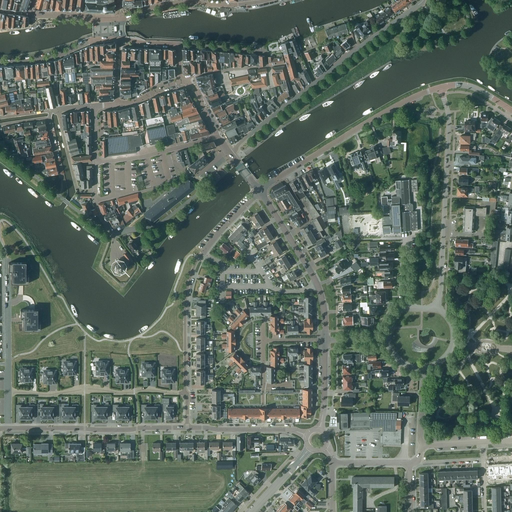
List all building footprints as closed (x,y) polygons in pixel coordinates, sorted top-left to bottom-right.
[(20,0),(18,10),(25,11),(27,10),(30,0),(20,0)] [(41,9),(43,0),(37,0),(34,9),(41,9)] [(68,0),(67,10),(74,10),(75,0),(68,0)] [(77,0),(76,10),(83,11),(84,3),(84,0),(77,0)] [(400,0),(399,0),(396,3),(401,10),(406,6),(400,0)] [(97,3),(84,3),(83,11),(85,11),(100,11),(108,12),(114,12),(115,4),(97,3)] [(401,10),(396,3),(391,6),(396,13),(401,10)] [(390,6),(385,10),(390,17),(391,17),(394,15),(395,14),(390,6)] [(389,18),(390,17),(385,10),(380,14),(385,21),(385,20),(386,21),(389,19),(389,18)] [(385,21),(380,14),(374,17),(380,25),(380,24),(381,24),(384,22),(385,21)] [(360,26),(359,25),(358,25),(357,25),(356,26),(356,27),(356,28),(357,29),(354,31),(356,35),(359,32),(363,37),(364,37),(366,35),(367,34),(366,33),(368,32),(368,33),(368,32),(370,31),(368,29),(368,28),(368,27),(369,27),(370,26),(369,25),(366,21),(360,26)] [(45,22),(29,28),(30,32),(46,26),(45,22)] [(345,23),(335,27),(325,30),(328,38),(338,35),(348,32),(345,23)] [(292,52),(291,52),(292,57),(301,54),(294,39),(288,41),(292,52)] [(340,45),(345,51),(348,49),(347,49),(351,46),(346,40),(340,45)] [(281,43),(283,54),(291,52),(292,52),(288,41),(285,42),(281,43)] [(329,44),(323,46),(327,52),(332,50),(331,47),(329,44)] [(334,47),(340,55),(344,51),(339,45),(334,47)] [(333,53),(336,58),(340,55),(334,47),(333,47),(333,46),(331,47),(332,50),(334,53),(333,53)] [(122,50),(122,55),(121,59),(128,59),(128,57),(130,57),(130,55),(130,48),(129,48),(122,48),(122,50)] [(154,72),(154,73),(160,73),(160,71),(161,71),(162,71),(162,68),(161,68),(160,68),(160,49),(149,49),(149,54),(149,56),(149,61),(149,72),(154,72)] [(168,63),(168,67),(171,66),(172,66),(172,64),(176,64),(175,49),(168,49),(168,56),(168,63)] [(81,61),(80,61),(79,61),(78,50),(73,52),(74,64),(78,64),(78,68),(82,67),(81,61)] [(308,61),(315,57),(313,52),(311,53),(310,50),(304,53),(308,61)] [(285,61),(287,67),(290,80),(295,79),(299,78),(297,73),(292,57),(291,52),(283,54),(285,60),(285,61)] [(63,67),(66,83),(75,82),(72,53),(62,58),(64,67),(63,67)] [(331,63),(336,58),(333,53),(329,56),(328,55),(325,58),(328,66),(329,65),(330,65),(331,64),(331,63)] [(328,67),(322,54),(319,56),(321,59),(317,62),(318,62),(319,64),(324,71),(328,67)] [(100,67),(114,68),(115,61),(104,61),(104,59),(103,59),(103,55),(100,56),(100,60),(100,61),(100,64),(100,67)] [(256,55),(250,55),(250,66),(253,66),(253,64),(256,64),(256,66),(259,66),(259,55),(256,55)] [(274,58),(274,63),(275,63),(275,64),(284,63),(282,56),(279,57),(280,58),(274,58)] [(211,62),(212,65),(213,71),(220,70),(219,62),(219,58),(214,58),(214,60),(214,62),(211,62)] [(324,71),(319,64),(318,62),(316,63),(318,65),(312,71),(317,76),(324,71)] [(90,68),(90,76),(114,76),(114,75),(114,68),(100,67),(100,64),(95,64),(93,64),(93,68),(90,68)] [(13,66),(4,66),(5,74),(7,85),(11,84),(10,77),(14,77),(13,66)] [(171,68),(171,66),(168,67),(168,78),(170,78),(175,77),(174,76),(177,76),(176,72),(175,72),(175,69),(176,69),(176,66),(173,66),(173,68),(171,68)] [(280,74),(280,73),(282,73),(282,72),(285,71),(284,66),(276,67),(277,72),(278,72),(279,74),(280,74)] [(298,72),(297,73),(299,78),(301,77),(305,86),(311,81),(309,77),(306,71),(307,71),(306,67),(304,67),(305,70),(299,73),(298,72)] [(266,68),(257,69),(258,80),(261,80),(261,79),(260,77),(266,76),(265,73),(267,73),(266,68)] [(247,70),(249,80),(257,79),(255,69),(247,70)] [(280,73),(280,74),(279,74),(281,80),(281,81),(287,79),(285,71),(282,72),(282,73),(280,73)] [(142,84),(144,84),(145,89),(148,87),(149,86),(149,83),(148,83),(148,80),(144,79),(143,72),(140,72),(139,72),(139,73),(139,76),(139,79),(142,79),(142,84)] [(202,76),(195,77),(197,84),(213,80),(214,83),(217,83),(216,80),(215,78),(213,78),(212,74),(202,76)] [(82,84),(85,83),(89,83),(90,83),(90,86),(95,85),(94,83),(101,83),(105,83),(113,83),(113,82),(114,78),(112,78),(112,76),(113,76),(114,76),(90,76),(82,77),(82,84)] [(301,89),(305,86),(301,77),(299,78),(295,79),(297,82),(301,89)] [(137,94),(136,88),(136,87),(136,85),(139,84),(142,84),(142,79),(139,79),(133,80),(132,82),(133,84),(133,87),(130,88),(130,89),(131,96),(133,95),(137,94)] [(213,80),(197,84),(198,85),(202,91),(215,87),(214,83),(213,80)] [(293,88),(296,93),(301,89),(297,82),(292,85),(293,88)] [(136,88),(137,94),(145,89),(144,84),(142,84),(139,84),(136,85),(136,87),(136,88)] [(46,91),(50,107),(55,106),(51,89),(51,86),(45,87),(45,86),(43,86),(43,90),(43,92),(46,91)] [(204,96),(216,91),(220,90),(219,86),(215,87),(202,91),(204,96)] [(62,104),(67,104),(66,95),(66,88),(59,89),(62,104)] [(186,104),(183,97),(189,95),(185,88),(179,90),(178,90),(180,101),(181,106),(186,104)] [(42,92),(42,98),(43,102),(44,109),(50,107),(46,91),(43,92),(43,90),(42,90),(42,92)] [(174,103),(180,101),(178,90),(172,92),(174,103)] [(284,91),(281,94),(286,101),(292,96),(290,90),(285,91),(284,91)] [(224,92),(219,94),(218,95),(219,96),(218,96),(216,91),(204,96),(207,101),(219,98),(218,97),(220,96),(220,97),(225,95),(224,92)] [(10,105),(4,106),(6,112),(14,111),(14,114),(18,114),(18,113),(25,113),(24,107),(22,107),(21,104),(21,103),(20,99),(15,100),(14,94),(13,92),(8,93),(8,99),(9,103),(10,105)] [(165,94),(168,111),(174,109),(173,106),(171,107),(170,104),(173,103),(171,92),(165,93),(165,94)] [(269,100),(271,103),(276,108),(280,105),(276,99),(277,98),(276,94),(275,92),(272,94),(273,97),(269,100)] [(74,103),(75,102),(74,94),(67,95),(68,104),(72,103),(74,103)] [(165,115),(164,111),(167,110),(167,111),(168,111),(165,94),(158,95),(161,111),(161,112),(162,116),(165,115)] [(277,98),(276,99),(280,105),(286,101),(281,94),(277,98)] [(132,122),(132,125),(163,118),(162,116),(161,112),(161,111),(158,95),(151,97),(151,98),(150,98),(145,101),(144,102),(139,104),(138,104),(137,105),(131,106),(131,110),(130,110),(131,115),(132,122)] [(192,102),(189,95),(183,97),(186,104),(192,102)] [(28,102),(21,104),(22,107),(24,107),(25,113),(33,111),(32,105),(33,105),(33,102),(32,97),(28,98),(28,102)] [(263,113),(261,114),(263,117),(264,118),(270,113),(263,104),(262,101),(260,97),(258,98),(259,102),(261,106),(259,107),(263,113)] [(221,101),(220,98),(208,102),(211,108),(222,103),(223,105),(225,104),(224,102),(226,102),(225,99),(222,101),(221,101)] [(271,103),(268,105),(266,102),(265,103),(264,101),(262,101),(263,104),(270,113),(276,108),(271,103)] [(182,111),(183,113),(195,108),(192,102),(186,104),(181,106),(182,111)] [(264,118),(263,117),(261,114),(258,107),(256,102),(253,103),(257,111),(258,111),(258,112),(256,114),(260,121),(264,118)] [(223,106),(223,105),(222,103),(211,108),(214,114),(222,110),(221,107),(223,106)] [(225,109),(214,115),(217,120),(227,115),(227,114),(231,112),(232,113),(237,110),(234,105),(225,109)] [(132,122),(130,107),(117,110),(118,122),(123,122),(125,122),(125,123),(132,122)] [(173,121),(181,119),(182,119),(182,118),(183,118),(181,113),(183,113),(182,111),(177,112),(176,108),(174,109),(168,111),(172,122),(173,121)] [(195,108),(183,113),(181,113),(183,118),(198,113),(195,108)] [(255,125),(260,121),(256,114),(252,116),(251,113),(250,113),(248,110),(247,111),(248,115),(250,118),(251,117),(255,125)] [(68,113),(61,113),(63,129),(70,128),(68,113)] [(481,122),(488,123),(490,120),(487,120),(488,113),(481,113),(481,122)] [(189,122),(189,123),(202,119),(199,114),(198,114),(182,119),(181,119),(173,121),(175,126),(189,122)] [(228,115),(218,121),(221,126),(230,121),(229,117),(230,117),(232,116),(231,114),(228,115)] [(488,123),(486,126),(487,126),(494,130),(496,127),(496,126),(500,121),(494,117),(493,120),(491,118),(490,120),(488,123)] [(221,127),(224,132),(237,126),(236,124),(237,124),(236,122),(240,121),(238,118),(234,120),(234,121),(221,127)] [(186,129),(190,128),(193,128),(204,124),(202,119),(189,123),(185,124),(185,126),(179,128),(180,131),(186,129)] [(245,124),(248,130),(254,126),(251,120),(246,122),(245,120),(244,120),(243,120),(244,123),(245,124)] [(475,121),(473,121),(472,121),(471,121),(465,121),(465,127),(464,127),(464,130),(475,131),(475,132),(480,132),(480,130),(475,130),(475,128),(474,128),(475,121)] [(23,131),(22,123),(15,124),(17,133),(23,131)] [(173,124),(164,126),(165,130),(166,135),(169,135),(169,132),(175,131),(174,128),(173,124)] [(491,140),(490,140),(495,143),(496,143),(495,143),(496,141),(497,141),(499,137),(498,137),(502,130),(507,133),(510,128),(505,124),(503,126),(501,125),(498,129),(491,140)] [(4,133),(15,131),(14,125),(3,127),(4,133)] [(237,133),(242,130),(241,126),(240,125),(237,126),(224,132),(227,138),(237,133)] [(164,126),(146,129),(146,130),(147,133),(149,143),(150,144),(151,144),(162,142),(162,143),(163,145),(164,146),(171,144),(176,143),(176,142),(175,139),(174,137),(174,134),(169,135),(166,135),(165,130),(164,126)] [(193,128),(190,128),(186,129),(189,140),(191,139),(210,134),(207,129),(199,131),(194,132),(193,128)] [(186,129),(180,131),(180,132),(181,132),(183,141),(189,140),(186,129)] [(64,132),(71,155),(79,153),(75,138),(72,139),(70,131),(64,132)] [(388,146),(385,147),(388,154),(391,153),(389,146),(395,146),(396,143),(400,143),(401,131),(394,131),(393,140),(388,140),(388,146)] [(133,134),(105,138),(107,156),(111,156),(130,153),(136,152),(136,151),(135,145),(139,144),(139,146),(141,145),(139,134),(139,133),(133,134)] [(476,136),(476,133),(471,133),(471,136),(461,135),(461,139),(460,139),(460,142),(461,142),(461,143),(470,143),(470,139),(475,140),(475,136),(476,136)] [(234,135),(227,138),(230,144),(238,140),(237,139),(241,137),(240,135),(238,136),(235,138),(234,135)] [(35,141),(37,148),(38,147),(42,146),(44,146),(51,144),(49,138),(42,140),(35,141)] [(200,145),(202,151),(216,147),(213,141),(212,142),(207,143),(200,145)] [(477,155),(480,155),(481,151),(476,151),(476,146),(470,146),(470,145),(461,145),(461,147),(460,148),(460,149),(461,150),(460,151),(470,151),(470,155),(477,155)] [(369,159),(370,161),(376,159),(377,162),(381,161),(379,156),(378,154),(381,153),(380,148),(377,149),(376,146),(371,148),(372,149),(366,151),(366,152),(366,153),(366,155),(367,155),(368,159),(369,159)] [(25,151),(17,152),(18,157),(28,156),(27,151),(27,150),(27,148),(24,148),(25,151)] [(189,148),(177,152),(176,155),(177,160),(180,161),(181,166),(193,163),(189,148)] [(359,166),(361,170),(364,169),(365,168),(363,161),(361,156),(362,156),(360,151),(359,152),(359,151),(356,152),(356,153),(349,155),(349,156),(350,158),(351,161),(351,162),(352,164),(353,168),(359,166)] [(42,162),(43,162),(55,160),(53,153),(41,155),(42,162)] [(41,162),(42,162),(41,155),(37,156),(37,157),(31,158),(31,159),(30,159),(31,162),(32,163),(41,162)] [(192,175),(207,162),(204,155),(199,159),(194,163),(187,168),(192,175)] [(464,157),(460,157),(460,159),(460,160),(459,162),(460,162),(460,163),(479,163),(480,156),(464,155),(464,157)] [(45,165),(46,168),(47,168),(56,166),(55,161),(55,160),(43,162),(42,162),(41,162),(41,166),(45,165)] [(84,177),(80,162),(73,164),(77,179),(84,177)] [(331,175),(330,176),(334,184),(335,189),(334,184),(341,181),(337,172),(333,164),(332,164),(328,166),(328,167),(327,167),(331,175)] [(47,169),(47,168),(46,168),(41,169),(42,172),(47,171),(48,176),(51,176),(58,174),(56,167),(47,169)] [(323,169),(322,169),(320,169),(320,170),(318,172),(320,176),(321,180),(322,180),(324,184),(327,183),(330,181),(323,169)] [(312,170),(311,170),(309,171),(309,172),(307,173),(312,184),(318,181),(312,170)] [(305,173),(300,176),(306,188),(307,188),(308,190),(313,188),(305,173)] [(302,190),(306,188),(300,176),(296,178),(302,190)] [(87,179),(81,179),(81,187),(91,187),(91,177),(87,177),(87,179)] [(162,198),(163,198),(143,214),(145,216),(145,217),(150,223),(156,219),(166,210),(179,200),(189,192),(195,188),(187,178),(168,194),(167,193),(162,198)] [(295,194),(298,199),(305,195),(303,192),(301,189),(295,178),(288,182),(295,194)] [(387,196),(381,196),(382,205),(383,205),(383,214),(389,213),(390,216),(384,216),(382,216),(382,222),(385,222),(385,225),(382,225),(383,233),(391,233),(391,232),(393,232),(393,233),(401,232),(401,227),(403,227),(403,231),(411,230),(415,230),(418,230),(417,211),(415,211),(412,211),(413,210),(413,209),(413,204),(412,203),(410,203),(409,180),(396,180),(397,196),(391,196),(391,199),(388,199),(387,196)] [(289,215),(289,216),(296,211),(300,208),(298,204),(294,198),(285,184),(273,191),(278,201),(279,200),(284,198),(286,202),(288,201),(288,202),(289,202),(294,210),(293,210),(293,213),(289,215)] [(472,192),(472,188),(461,187),(461,188),(457,188),(457,195),(467,195),(467,191),(472,192)] [(286,202),(284,198),(279,200),(286,213),(291,211),(293,210),(294,210),(289,202),(288,202),(288,201),(286,202)] [(327,218),(334,218),(334,213),(335,212),(334,206),(333,206),(333,198),(325,198),(326,200),(326,203),(327,218)] [(111,205),(114,204),(113,200),(104,202),(98,204),(100,210),(106,209),(106,207),(105,205),(111,203),(111,205)] [(93,216),(97,215),(95,208),(91,210),(87,202),(85,203),(84,201),(80,202),(81,204),(83,210),(91,217),(93,216)] [(131,208),(132,210),(137,216),(142,213),(136,206),(135,205),(131,208)] [(486,216),(486,208),(484,207),(483,208),(475,208),(475,207),(464,206),(462,232),(474,233),(475,215),(486,216)] [(108,213),(108,212),(111,210),(110,208),(108,208),(108,207),(106,207),(106,209),(100,210),(102,215),(107,214),(108,213)] [(125,211),(127,213),(132,220),(137,216),(132,210),(131,208),(130,207),(125,211)] [(107,222),(108,222),(109,221),(117,217),(119,216),(117,213),(116,208),(113,210),(111,210),(108,212),(108,213),(107,214),(102,216),(107,222)] [(315,209),(309,213),(313,219),(312,219),(313,222),(316,227),(318,231),(326,227),(323,222),(327,220),(326,211),(319,215),(315,209)] [(300,217),(296,211),(289,216),(292,221),(293,220),(293,221),(300,217)] [(128,224),(132,220),(127,213),(123,216),(123,215),(122,216),(128,224)] [(252,219),(254,222),(260,218),(259,217),(259,216),(259,215),(258,215),(257,213),(250,217),(248,218),(250,221),(252,219)] [(119,221),(116,223),(119,229),(125,226),(127,224),(123,219),(123,220),(121,216),(118,218),(119,221)] [(117,217),(109,221),(108,222),(108,223),(113,232),(119,229),(116,223),(119,221),(118,218),(117,217)] [(300,217),(293,221),(297,227),(305,222),(304,219),(302,220),(300,217)] [(261,219),(260,218),(254,222),(255,225),(253,226),(255,229),(263,223),(262,221),(262,220),(261,219)] [(301,231),(302,234),(310,230),(310,231),(310,230),(316,227),(313,222),(310,223),(307,225),(300,229),(301,231)] [(241,224),(236,229),(242,234),(246,229),(241,224)] [(261,238),(263,236),(269,232),(269,231),(269,230),(268,229),(267,229),(266,227),(257,232),(261,238)] [(236,229),(232,233),(237,238),(242,234),(236,229)] [(310,230),(302,234),(304,238),(305,238),(306,239),(315,234),(313,232),(312,233),(310,230),(310,231),(310,230)] [(269,232),(263,236),(261,238),(259,239),(261,242),(256,245),(259,249),(268,243),(267,241),(273,237),(271,235),(271,234),(271,233),(270,233),(269,232)] [(233,243),(235,240),(237,242),(237,243),(240,247),(239,248),(243,252),(247,248),(246,246),(243,244),(237,238),(232,233),(228,237),(233,243)] [(316,236),(315,234),(306,239),(309,245),(316,241),(314,237),(316,236)] [(315,247),(318,252),(326,247),(324,243),(326,242),(324,239),(316,243),(317,246),(315,247)] [(136,251),(139,248),(132,240),(127,244),(133,252),(135,250),(136,251)] [(343,245),(339,240),(334,243),(337,249),(343,245)] [(270,248),(272,250),(278,246),(278,245),(278,244),(277,243),(276,243),(275,241),(266,246),(267,247),(266,247),(267,249),(267,248),(268,249),(270,248)] [(229,252),(233,248),(229,244),(227,246),(223,243),(219,247),(225,253),(227,251),(229,252)] [(391,250),(394,249),(395,249),(395,245),(394,245),(394,244),(380,245),(380,253),(386,253),(386,250),(391,250)] [(329,245),(326,247),(318,252),(320,257),(330,252),(328,249),(330,248),(329,245)] [(266,264),(267,263),(271,261),(270,259),(282,251),(280,249),(280,248),(280,247),(279,247),(278,246),(272,250),(274,253),(271,254),(272,255),(264,260),(266,264)] [(133,260),(125,250),(124,251),(125,253),(123,254),(128,261),(130,259),(131,261),(133,260)] [(232,256),(235,259),(240,254),(237,250),(232,256)] [(279,262),(281,264),(287,260),(287,259),(287,258),(286,257),(285,257),(284,255),(275,260),(276,261),(275,261),(276,262),(277,263),(279,262)] [(454,263),(455,263),(455,268),(457,268),(456,271),(465,272),(466,266),(461,266),(461,264),(465,264),(466,258),(466,257),(454,256),(454,263)] [(345,263),(348,261),(346,258),(343,259),(340,261),(337,263),(338,263),(335,265),(337,267),(335,268),(334,269),(338,274),(339,273),(348,267),(345,263)] [(287,260),(281,264),(283,267),(280,269),(283,273),(288,271),(286,268),(291,266),(289,264),(289,263),(289,262),(288,261),(287,260)] [(122,262),(121,262),(118,261),(117,261),(115,263),(114,263),(114,264),(113,267),(113,268),(115,270),(115,271),(116,271),(119,272),(120,272),(122,270),(123,270),(123,269),(124,266),(124,265),(122,263),(122,262)] [(356,261),(350,265),(354,270),(361,268),(356,261)] [(11,283),(28,283),(28,275),(26,275),(26,262),(8,262),(8,271),(11,271),(11,283)] [(290,281),(297,277),(293,271),(289,273),(289,272),(286,274),(284,275),(281,277),(283,280),(288,278),(290,281)] [(209,288),(211,278),(204,277),(203,281),(204,281),(204,283),(200,282),(199,287),(198,287),(198,289),(199,289),(198,290),(204,292),(205,287),(209,288)] [(351,282),(358,281),(358,278),(350,280),(350,277),(340,279),(340,280),(340,283),(341,283),(342,286),(351,283),(351,282)] [(373,297),(373,295),(368,296),(368,300),(377,299),(377,303),(386,303),(386,302),(386,300),(386,299),(385,297),(373,297)] [(196,307),(196,309),(210,310),(210,308),(205,308),(205,303),(205,301),(199,301),(199,303),(196,303),(196,304),(195,306),(196,307)] [(369,314),(379,314),(378,313),(379,312),(379,311),(378,310),(378,309),(378,306),(374,306),(369,307),(369,306),(367,306),(367,302),(360,302),(360,307),(363,307),(363,309),(364,309),(364,311),(369,310),(369,314)] [(237,309),(236,310),(245,319),(248,315),(243,310),(241,312),(237,309)] [(38,322),(38,310),(20,310),(20,318),(23,318),(23,330),(40,330),(40,322),(38,322)] [(238,315),(236,317),(242,323),(245,319),(236,310),(234,311),(238,315)] [(356,318),(360,318),(360,312),(353,313),(353,315),(343,316),(343,320),(342,321),(342,323),(343,324),(343,325),(353,324),(353,317),(355,316),(356,318)] [(238,327),(242,323),(236,317),(234,319),(230,316),(229,317),(238,326),(238,327)] [(238,326),(229,317),(227,319),(231,322),(229,324),(235,330),(238,326)] [(228,363),(229,365),(238,355),(235,352),(229,358),(231,360),(228,363)] [(352,362),(352,360),(352,359),(357,358),(357,362),(360,362),(360,354),(343,355),(343,356),(343,358),(343,362),(352,362)] [(234,363),(236,365),(242,359),(239,355),(238,355),(229,365),(231,366),(234,363)] [(246,362),(242,359),(236,365),(238,367),(235,370),(236,372),(245,363),(246,362)] [(370,365),(373,365),(373,367),(381,367),(382,366),(382,364),(381,363),(380,361),(373,362),(369,362),(369,361),(367,361),(368,370),(370,370),(370,365)] [(64,374),(68,374),(72,374),(76,374),(76,362),(64,362),(64,374)] [(96,374),(100,374),(104,374),(108,374),(108,362),(96,362),(96,374)] [(249,366),(245,363),(236,372),(238,373),(241,370),(243,372),(249,366)] [(351,374),(351,365),(353,365),(353,363),(347,363),(347,365),(343,365),(343,370),(343,374),(351,374)] [(146,376),(150,376),(154,376),(154,364),(142,364),(142,376),(146,376)] [(32,381),(32,369),(21,369),(21,381),(24,381),(29,381),(32,381)] [(128,382),(128,370),(116,370),(116,382),(120,382),(124,382),(128,382)] [(162,370),(162,382),(166,382),(170,382),(174,382),(174,370),(162,370)] [(44,383),(47,383),(52,383),(55,383),(55,371),(44,371),(44,383)] [(393,379),(391,379),(391,382),(395,382),(395,386),(396,386),(396,390),(401,389),(401,386),(404,386),(404,379),(393,379)] [(352,383),(343,383),(343,390),(352,390),(352,389),(353,389),(353,392),(359,392),(359,390),(356,390),(356,387),(352,387),(352,383)] [(393,393),(393,396),(396,397),(395,401),(398,401),(398,404),(409,405),(410,397),(399,396),(399,393),(393,393)] [(352,398),(355,398),(355,394),(348,394),(348,397),(342,397),(342,406),(352,406),(352,398)] [(161,398),(161,403),(163,403),(163,411),(166,411),(166,414),(166,418),(168,418),(168,419),(172,419),(172,413),(173,413),(173,408),(172,408),(172,407),(168,407),(168,403),(168,398),(164,398),(161,398)] [(47,407),(43,407),(43,403),(37,403),(37,411),(40,411),(40,414),(41,414),(41,418),(43,418),(43,419),(47,419),(47,407)] [(68,419),(68,407),(65,407),(65,403),(59,403),(59,411),(62,411),(62,414),(62,418),(65,418),(65,419),(68,419)] [(22,404),(16,404),(16,411),(19,411),(19,414),(19,418),(21,418),(21,419),(25,419),(25,407),(22,407),(22,404)] [(25,407),(25,419),(29,419),(29,418),(31,418),(31,414),(32,414),(32,411),(35,411),(35,404),(29,404),(29,407),(25,407)] [(47,407),(47,419),(51,419),(51,418),(53,418),(53,414),(53,411),(56,411),(56,404),(50,404),(50,407),(47,407)] [(68,407),(68,419),(72,419),(72,418),(74,418),(74,414),(75,414),(75,411),(78,411),(78,404),(72,404),(72,407),(68,407)] [(100,419),(100,407),(97,407),(97,404),(91,404),(91,411),(94,411),(94,414),(94,418),(97,418),(97,419),(100,419)] [(100,407),(100,419),(104,419),(104,418),(106,418),(106,414),(107,414),(107,411),(110,411),(110,404),(104,404),(104,407),(100,407)] [(122,419),(122,407),(118,407),(118,404),(112,404),(112,411),(116,411),(116,414),(116,418),(118,418),(118,419),(122,419)] [(122,407),(122,419),(126,419),(126,418),(128,418),(128,414),(128,411),(132,411),(132,404),(126,404),(126,407),(122,407)] [(150,419),(150,407),(147,407),(147,404),(141,404),(141,411),(144,411),(144,414),(144,418),(147,418),(147,419),(150,419)] [(150,407),(150,419),(154,419),(154,418),(157,418),(157,414),(157,411),(160,411),(160,404),(154,404),(154,407),(150,407)] [(228,408),(228,418),(233,418),(239,418),(244,418),(250,418),(255,418),(261,418),(263,418),(265,418),(266,418),(272,418),(277,418),(283,418),(288,418),(293,418),(299,418),(299,408),(293,408),(288,408),(283,408),(277,408),(272,408),(266,408),(265,408),(263,408),(261,408),(255,408),(250,408),(244,408),(239,408),(233,408),(228,408)] [(369,412),(339,413),(339,428),(340,428),(370,427),(383,427),(382,442),(384,444),(401,444),(401,437),(401,429),(400,429),(401,420),(402,412),(396,412),(369,412)] [(247,436),(248,448),(252,448),(252,444),(254,444),(254,443),(262,443),(262,437),(254,437),(253,436),(247,436)] [(294,446),(294,440),(290,440),(290,439),(279,439),(279,444),(282,444),(282,443),(284,443),(284,447),(289,447),(289,446),(294,446)] [(195,454),(196,454),(196,453),(204,453),(204,459),(207,459),(207,451),(204,451),(204,442),(197,442),(197,450),(195,450),(195,454)] [(77,461),(84,461),(84,447),(80,447),(80,443),(64,443),(64,448),(68,448),(69,448),(69,452),(76,452),(77,461)] [(100,450),(100,453),(104,453),(104,445),(101,445),(101,443),(93,443),(93,450),(100,450)] [(114,453),(118,453),(118,447),(115,447),(115,443),(106,443),(106,450),(114,450),(114,453)] [(130,443),(120,443),(120,451),(120,455),(127,455),(127,458),(133,458),(133,450),(130,450),(130,443)] [(166,443),(166,450),(173,449),(173,458),(177,458),(177,454),(177,449),(175,449),(175,443),(166,443)] [(22,444),(11,444),(11,452),(12,452),(12,454),(15,454),(15,452),(22,452),(22,451),(26,451),(26,454),(30,454),(30,447),(26,447),(26,448),(22,448),(22,444)] [(33,444),(33,453),(33,454),(52,454),(52,445),(48,445),(48,444),(33,444)] [(258,482),(261,479),(257,475),(258,473),(255,470),(254,470),(248,476),(251,479),(250,480),(255,485),(255,484),(256,485),(258,482)] [(445,480),(445,471),(438,471),(438,480),(437,480),(437,484),(439,484),(439,480),(443,480),(445,480)] [(445,471),(445,480),(443,480),(444,484),(446,484),(446,480),(450,480),(452,480),(451,471),(445,471)] [(464,471),(458,471),(458,479),(456,479),(456,483),(459,483),(459,479),(463,479),(464,479),(464,471)] [(469,479),(471,479),(471,471),(464,471),(464,479),(463,479),(463,483),(465,483),(465,479),(469,479)] [(477,471),(471,471),(471,479),(469,479),(469,483),(472,483),(472,479),(478,479),(477,471)] [(316,481),(316,480),(311,475),(306,480),(312,485),(317,489),(320,490),(320,484),(316,484),(316,481)] [(353,487),(353,509),(362,509),(362,498),(363,498),(363,487),(394,487),(394,477),(352,477),(352,487),(353,487)] [(306,480),(306,479),(302,484),(307,489),(306,490),(313,496),(316,493),(316,491),(311,487),(312,485),(306,480)] [(419,480),(420,487),(428,486),(428,488),(432,488),(432,486),(428,486),(428,481),(428,480),(419,480)] [(241,489),(240,488),(240,489),(239,488),(237,490),(240,492),(239,493),(245,498),(248,494),(247,493),(249,492),(246,489),(245,490),(244,489),(244,488),(243,486),(241,489)] [(428,488),(428,486),(420,487),(420,493),(428,493),(428,495),(432,494),(432,492),(428,492),(428,488)] [(242,501),(245,498),(239,493),(240,492),(237,490),(234,488),(232,490),(235,493),(233,495),(234,496),(235,497),(236,497),(238,498),(237,499),(240,502),(241,500),(242,501)] [(298,489),(297,490),(296,490),(295,491),(295,492),(294,494),(304,504),(306,501),(302,498),(305,495),(298,489)] [(463,491),(464,495),(464,497),(472,497),(472,490),(463,490),(463,489),(459,489),(459,491),(463,491)] [(420,500),(428,499),(428,501),(432,501),(432,499),(428,499),(428,495),(428,493),(420,493),(420,500)] [(231,500),(232,498),(228,494),(226,496),(228,498),(224,502),(233,510),(236,507),(236,506),(237,505),(234,502),(233,503),(232,501),(232,500),(232,501),(231,500)] [(294,494),(292,496),(291,496),(290,497),(290,498),(289,499),(296,505),(298,502),(302,506),(304,504),(294,494)] [(472,503),(472,497),(464,497),(464,495),(459,495),(460,497),(464,497),(464,502),(464,503),(472,503)] [(420,500),(420,506),(423,506),(423,508),(433,507),(433,504),(429,504),(428,501),(428,499),(420,500)] [(304,504),(309,509),(310,509),(313,506),(307,501),(304,504)] [(231,511),(233,510),(224,502),(222,504),(224,506),(221,508),(223,510),(224,509),(226,511),(225,511),(231,511)] [(464,504),(464,508),(464,510),(472,510),(472,503),(464,503),(464,502),(460,502),(460,504),(464,504)] [(281,507),(286,511),(288,511),(292,509),(285,503),(284,504),(283,505),(282,506),(281,507)]
